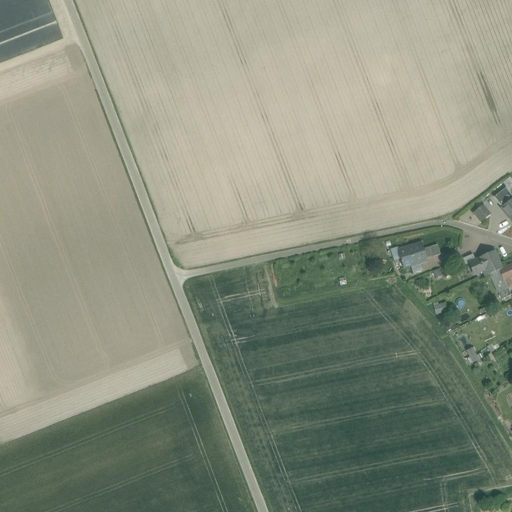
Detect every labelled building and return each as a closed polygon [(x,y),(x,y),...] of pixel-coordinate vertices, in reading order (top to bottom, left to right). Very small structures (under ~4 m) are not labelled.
[(511,196),(505,188),(493,198),(501,208),(511,199),(511,196)] [(511,222),(511,199),(501,208),(511,222)] [(484,208),(475,215),(480,223),(490,215),(484,208)] [(421,244),(398,251),(404,268),(410,266),(412,272),(415,271),(416,273),(421,272),(421,271),(422,271),(422,270),(419,261),(426,259),(421,244)] [(476,261),(468,264),(474,275),(482,272),(485,277),(489,275),(499,271),(502,269),(494,252),(476,261)] [(466,265),(468,264),(476,261),(473,255),(463,259),(466,265)] [(511,264),(502,269),(499,271),(507,288),(511,285),(511,284),(509,279),(511,277),(511,264)] [(489,275),(498,293),(501,300),(511,296),(507,288),(499,271),(489,275)] [(436,315),(448,311),(445,301),(433,305),(436,315)] [(463,352),(470,365),(480,359),(473,347),(463,352)]
